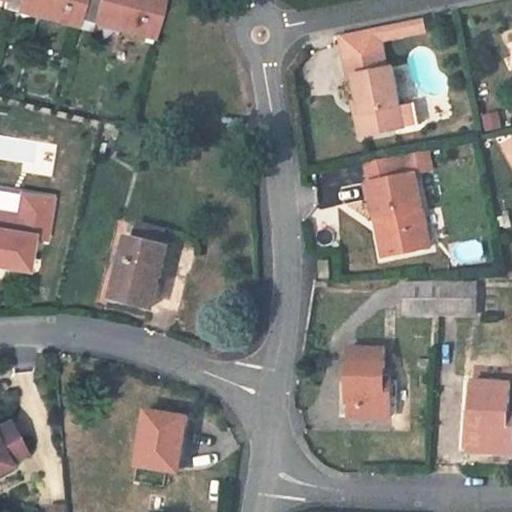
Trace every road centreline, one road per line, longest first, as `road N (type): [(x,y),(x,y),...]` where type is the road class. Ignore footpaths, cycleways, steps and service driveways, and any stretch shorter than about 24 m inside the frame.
road 1 (unclassified): [(257,494),(288,297),(264,42)]
road 2 (residential): [(511,495),(257,494)]
road 3 (residential): [(469,0),(264,42)]
